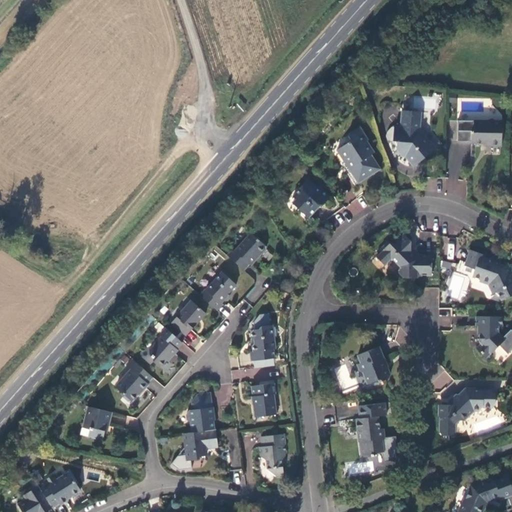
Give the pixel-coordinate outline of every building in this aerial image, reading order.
[(421,128),(422,112),(404,110),(403,127),(396,126),(395,140),(399,141),(398,150),(403,155),(408,156),(416,165),(437,148),(421,128)] [(503,146),(504,121),(475,120),(476,130),(473,131),(473,143),(490,144),(490,146),(503,146)] [(370,139),(362,126),(351,132),(350,133),(349,133),(350,135),(353,139),(338,149),(347,161),(348,161),(354,170),(353,171),(359,182),(381,168),(373,154),(376,151),(369,140),(370,139)] [(294,195),(297,198),(300,201),(300,209),(309,216),(321,204),(322,206),(330,197),(322,190),(321,190),(308,178),(301,186),(302,187),(294,195)] [(419,255),(419,252),(412,251),(412,244),(412,240),(405,233),(399,239),(398,242),(391,242),(390,240),(383,246),(384,249),(377,256),(386,264),(394,258),(398,262),(401,261),(400,269),(398,272),(403,278),(419,279),(419,276),(433,276),(434,255),(419,255)] [(232,250),(226,256),(243,272),(249,265),(250,267),(257,260),(255,258),(258,255),(261,255),(265,250),(265,247),(250,234),(234,252),(232,250)] [(487,254),(472,249),(465,266),(475,269),(473,276),(481,279),(480,281),(489,284),(494,293),(498,291),(503,300),(511,295),(511,272),(508,263),(505,264),(486,257),(487,254)] [(441,269),(450,270),(451,262),(442,261),(441,269)] [(205,290),(200,297),(217,312),(222,305),(222,304),(227,298),(226,297),(229,293),(236,285),(221,274),(206,291),(205,290)] [(169,322),(181,333),(186,327),(189,329),(204,313),(189,300),(169,322)] [(255,327),(268,326),(267,314),(254,315),(255,327)] [(504,317),(477,316),(477,326),(480,327),(480,342),(481,343),(477,348),(487,357),(500,345),(508,354),(511,350),(511,329),(511,330),(503,337),(499,331),(499,327),(503,327),(504,317)] [(248,353),(250,362),(273,359),(272,351),(273,350),(273,343),(271,326),(260,328),(258,330),(252,331),(249,334),(250,339),(253,341),(253,344),(251,347),(252,353),(248,353)] [(183,345),(166,329),(162,334),(162,338),(150,352),(150,357),(153,360),(154,363),(161,369),(171,358),(173,359),(179,352),(178,351),(183,345)] [(379,346),(358,354),(361,362),(358,363),(361,371),(364,373),(368,382),(381,378),(384,379),(388,378),(390,374),(388,368),(385,366),(384,363),(385,362),(379,346)] [(153,379),(132,361),(127,368),(131,372),(117,390),(124,396),(124,399),(128,403),(132,404),(141,393),(143,394),(149,386),(148,385),(153,379)] [(252,387),(254,397),(254,399),(255,405),(254,406),(255,416),(265,415),(268,417),(276,415),(274,395),(276,395),(274,381),(260,383),(260,385),(252,387)] [(475,387),(466,387),(447,405),(439,404),(438,416),(439,416),(439,431),(442,434),(450,434),(453,432),(454,420),(462,420),(473,410),(478,410),(482,406),(492,406),(495,404),(495,392),(493,389),(476,389),(475,387)] [(198,396),(192,404),(211,401),(210,394),(198,396)] [(193,434),(214,431),(213,418),(214,416),(213,408),(212,408),(211,401),(192,404),(193,411),(190,412),(187,414),(188,422),(191,424),(193,434)] [(384,428),(380,428),(378,415),(387,414),(385,402),(358,405),(360,418),(356,418),(357,430),(360,430),(361,440),(360,440),(361,455),(364,456),(374,455),(377,452),(384,452),(383,441),(385,438),(384,428)] [(113,414),(88,408),(82,437),(88,438),(89,439),(103,443),(105,433),(107,427),(110,427),(113,414)] [(217,443),(216,431),(214,431),(193,434),(184,435),(187,456),(178,457),(172,465),(179,471),(191,470),(191,461),(198,461),(201,457),(208,456),(207,449),(210,444),(217,443)] [(284,435),(262,438),(263,448),(259,448),(261,456),(267,462),(267,470),(277,477),(284,476),(283,465),(285,461),(283,459),(284,457),(284,454),(286,454),(284,435)] [(511,486),(507,473),(473,485),(459,511),(484,511),(485,509),(483,503),(501,497),(501,498),(511,495),(511,486)] [(53,509),(53,510),(61,506),(61,507),(69,502),(69,500),(72,499),(76,499),(81,496),(82,491),(71,474),(58,482),(54,477),(38,486),(53,509)] [(49,511),(53,509),(38,486),(38,485),(31,490),(33,492),(24,498),(27,502),(19,507),(22,511),(49,511)]
